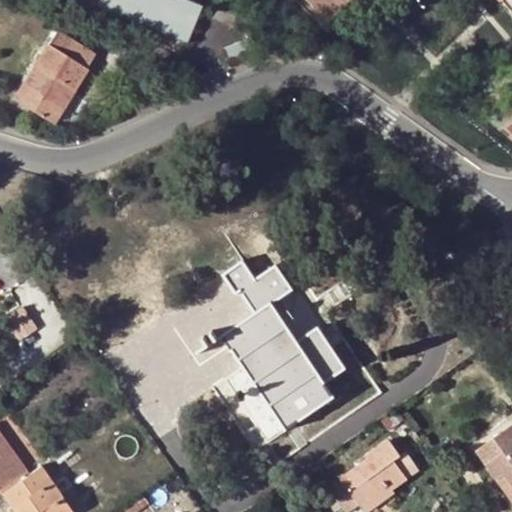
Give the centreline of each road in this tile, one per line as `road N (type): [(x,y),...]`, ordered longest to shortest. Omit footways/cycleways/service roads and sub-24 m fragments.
road 1 (unknown): [(364,100),(386,244),(406,292),(442,343),(441,359),(240,506),(166,382),(167,356),(188,340)]
road 2 (residential): [(0,146),(70,161),(317,74),(511,197)]
